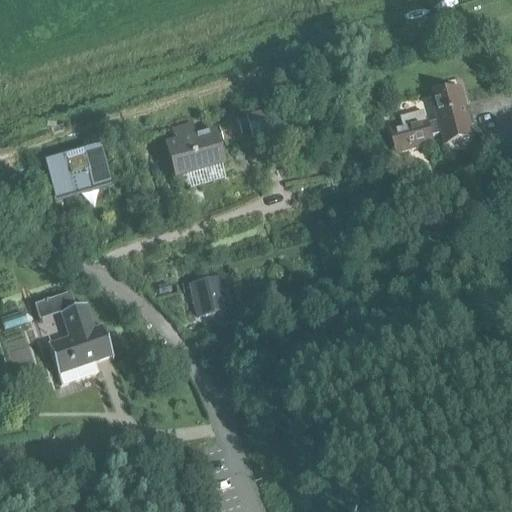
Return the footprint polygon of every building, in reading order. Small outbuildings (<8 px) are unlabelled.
[(406,130),(394,133),(401,156),(434,146),(432,139),(444,136),(447,146),(474,138),(460,92),(433,100),(440,123),(428,127),(427,123),(425,116),(424,113),(403,119),(404,122),(406,130)] [(245,142),(238,120),(219,126),(225,143),(230,142),(231,147),(245,142)] [(196,138),(193,127),(171,132),(174,144),(165,146),(175,181),(224,167),(215,133),(196,138)] [(100,151),(44,168),(56,206),(111,190),(100,151)] [(6,175),(0,177),(0,188),(9,186),(6,175)] [(232,313),(226,284),(195,290),(201,320),(232,313)] [(49,346),(47,346),(61,388),(92,377),(88,367),(112,359),(112,361),(113,360),(102,328),(101,328),(101,329),(94,332),(86,309),(87,308),(87,307),(59,316),(60,317),(61,317),(69,340),(49,347),(49,346)]
